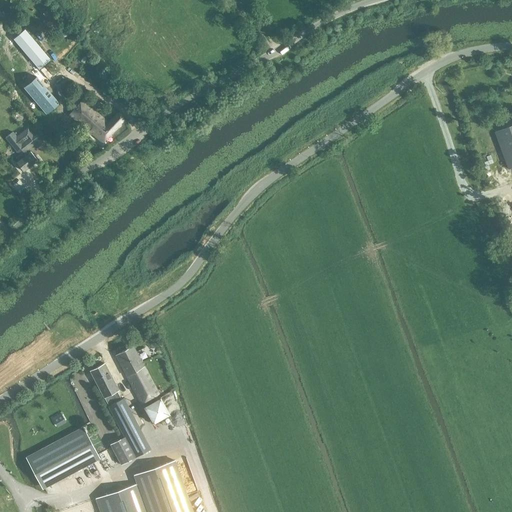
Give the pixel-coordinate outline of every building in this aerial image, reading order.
[(22,25),(29,31),(40,18),(33,12),(22,25)] [(58,20),(53,16),(45,23),(50,28),(58,20)] [(39,73),(48,65),(22,35),(13,43),(39,73)] [(46,114),(59,103),(51,94),(50,95),(44,89),(46,88),(36,76),(36,77),(36,78),(31,83),(30,82),(24,87),(46,114)] [(103,142),(124,120),(118,113),(108,123),(82,101),(70,115),(103,142)] [(511,125),(495,131),(509,169),(511,167),(511,125)] [(27,150),(44,137),(38,130),(31,135),(27,130),(21,135),(21,134),(17,137),(13,132),(6,137),(20,155),(16,158),(19,161),(17,163),(23,171),(37,160),(31,152),(30,153),(27,150)] [(141,403),(160,394),(133,345),(116,355),(126,375),(141,403)] [(90,370),(121,429),(135,422),(123,398),(121,399),(117,391),(118,390),(104,363),(90,370)] [(154,422),(171,413),(162,396),(144,405),(154,422)] [(61,410),(52,416),(57,426),(67,420),(61,410)] [(97,458),(82,429),(28,458),(43,486),(97,458)] [(109,443),(120,464),(135,456),(124,436),(109,443)] [(192,511),(174,460),(134,475),(138,484),(98,498),(102,511),(192,511)]
